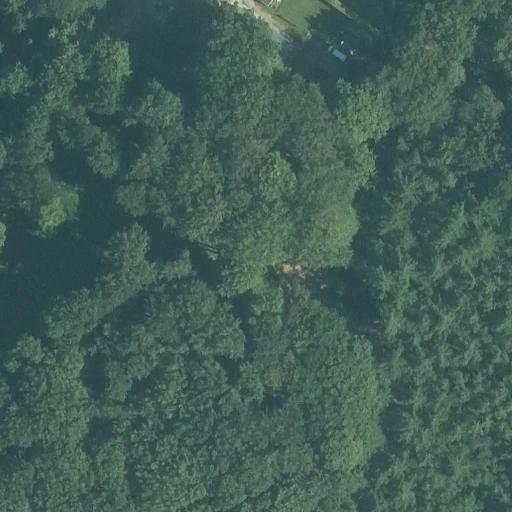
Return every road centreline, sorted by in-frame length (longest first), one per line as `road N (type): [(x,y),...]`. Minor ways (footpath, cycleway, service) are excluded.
road 1 (track): [(324,164),(125,49)]
road 2 (track): [(202,93),(206,141),(222,166),(256,168),(266,132)]
road 3 (track): [(0,110),(25,109),(46,83),(43,27),(30,0)]
